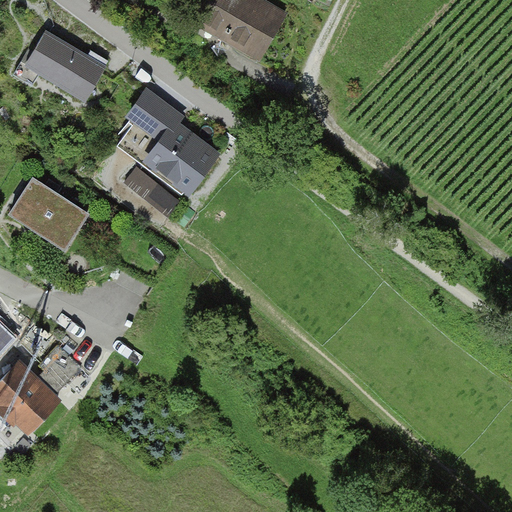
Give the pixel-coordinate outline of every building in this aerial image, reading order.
[(285,14),(261,0),(206,0),(196,18),(261,56),(285,14)] [(42,25),(9,74),(31,89),(38,79),(81,108),(107,69),(42,25)] [(149,96),(118,141),(192,191),(223,145),(149,96)] [(170,214),(183,199),(141,162),(128,177),(170,214)] [(38,173),(12,210),(65,247),(91,209),(38,173)] [(0,354),(16,339),(0,323),(0,354)] [(37,379),(19,361),(0,380),(0,408),(4,405),(29,429),(58,400),(53,395),(80,366),(60,348),(44,366),(47,369),(37,379)]
